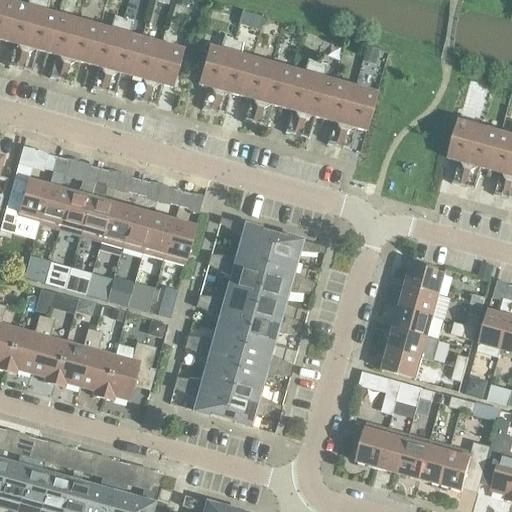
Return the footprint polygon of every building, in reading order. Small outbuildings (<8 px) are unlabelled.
[(0,0),(0,41),(6,43),(16,5),(0,0)] [(18,70),(21,70),(40,0),(29,0),(27,8),(16,5),(6,43),(14,46),(9,69),(18,70)] [(39,53),(47,55),(58,17),(47,14),(49,0),(40,0),(21,70),(23,71),(31,75),(39,53)] [(188,0),(187,0),(177,0),(176,6),(185,8),(188,0)] [(60,81),(62,82),(79,22),(58,17),(47,55),(56,57),(51,80),(60,81)] [(259,32),(262,19),(255,17),(252,29),(259,32)] [(101,93),(104,93),(124,21),(115,18),(110,31),(99,28),(89,67),(97,69),(92,92),(101,93)] [(122,76),(130,78),(141,40),(130,37),(133,23),(124,21),(104,93),(106,94),(114,98),(122,76)] [(81,64),(89,67),(99,28),(79,22),(62,82),(64,83),(73,86),(81,64)] [(212,113),(214,114),(234,41),(225,38),(221,51),(209,48),(199,87),(207,89),(203,112),(212,113)] [(143,104),(145,105),(162,45),(141,40),(130,78),(139,80),(134,103),(143,104)] [(232,96),(241,98),(251,60),(241,57),(243,43),(234,41),(214,114),(216,114),(225,118),(232,96)] [(162,45),(145,105),(148,106),(156,109),(164,87),(173,90),(183,51),(162,45)] [(375,63),(377,53),(377,52),(366,49),(366,50),(363,60),(375,63)] [(253,125),(256,125),(272,65),(251,60),(241,98),(249,101),(244,123),(253,125)] [(295,136),(297,137),(317,65),(309,61),(304,74),(293,71),(282,110),(291,112),(286,135),(295,136)] [(274,108),(282,110),(293,71),(272,65),(256,125),(258,126),(266,130),(274,108)] [(316,119),(324,121),(335,83),(324,80),(327,66),(317,65),(297,137),(300,137),(308,141),(316,119)] [(337,148),(339,148),(356,89),(335,83),(324,121),(332,124),(328,147),(337,148)] [(356,89),(339,148),(341,149),(350,153),(357,131),(366,133),(377,95),(356,89)] [(373,122),(371,132),(379,133),(381,124),(373,122)] [(462,187),(465,187),(481,128),(460,122),(449,160),(458,163),(453,185),(462,187)] [(483,170),(491,172),(502,133),(481,128),(465,187),(467,188),(475,192),(483,170)] [(504,198),(506,199),(511,177),(511,136),(502,133),(491,172),(499,174),(495,197),(504,198)] [(54,173),(58,159),(49,157),(45,171),(54,173)] [(66,162),(58,159),(54,173),(50,188),(39,226),(60,232),(70,193),(61,191),(65,176),(62,176),(66,162)] [(18,220),(39,226),(50,188),(28,182),(31,170),(19,166),(2,225),(16,229),(18,220)] [(60,232),(81,238),(91,199),(95,185),(99,171),(91,169),(87,183),(83,185),(80,196),(70,193),(60,232)] [(81,238),(101,244),(112,205),(103,202),(106,191),(104,188),(108,173),(99,171),(95,185),(91,199),(81,238)] [(128,194),(137,197),(141,183),(132,180),(128,194)] [(141,183),(137,197),(145,199),(149,185),(141,183)] [(170,206),(178,208),(182,194),(174,192),(170,206)] [(182,194),(178,208),(187,211),(191,196),(182,194)] [(101,244),(122,249),(133,211),(112,205),(101,244)] [(122,249),(143,255),(154,216),(133,211),(122,249)] [(143,255),(164,261),(175,222),(154,216),(143,255)] [(243,238),(240,248),(268,255),(274,235),(221,220),(219,226),(243,238)] [(175,222),(164,261),(185,267),(196,228),(175,222)] [(274,235),(268,255),(296,263),(299,253),(325,255),(327,249),(274,235)] [(211,256),(209,262),(262,276),(268,255),(240,248),(237,259),(211,256)] [(268,255),(262,276),(315,291),(317,286),(293,274),(296,263),(268,255)] [(25,280),(45,286),(51,265),(30,259),(25,280)] [(232,279),(229,289),(256,297),(262,276),(209,262),(208,267),(232,279)] [(10,275),(22,279),(25,267),(18,265),(12,268),(10,275)] [(489,283),(493,268),(482,265),(478,280),(489,283)] [(412,266),(406,288),(440,297),(446,276),(412,266)] [(262,276),(256,297),(284,304),(287,294),(313,296),(315,291),(262,276)] [(499,356),(500,356),(511,318),(511,313),(511,287),(510,287),(506,301),(504,300),(500,315),(489,312),(478,353),(499,359),(499,356)] [(406,288),(400,309),(434,318),(440,297),(406,288)] [(199,298),(198,303),(251,317),(256,297),(229,289),(226,300),(199,298)] [(50,309),(53,295),(41,292),(37,305),(50,309)] [(60,312),(64,297),(54,295),(53,295),(50,309),(60,312)] [(470,306),(483,309),(485,299),(473,296),(470,306)] [(127,309),(137,311),(140,300),(130,297),(127,309)] [(256,297),(251,317),(304,332),(305,327),(281,315),(284,304),(256,297)] [(91,318),(94,306),(78,301),(75,314),(91,318)] [(220,320),(217,330),(245,338),(251,317),(198,303),(196,308),(220,320)] [(0,371),(6,374),(18,330),(1,326),(6,308),(0,306),(0,371)] [(170,313),(168,309),(165,308),(162,310),(161,313),(162,316),(166,318),(169,316),(170,313)] [(400,309),(394,329),(428,339),(434,318),(400,309)] [(124,314),(113,311),(111,320),(121,323),(124,314)] [(500,356),(511,359),(511,318),(511,315),(511,313),(511,318),(500,356)] [(470,315),(467,327),(477,330),(480,318),(470,315)] [(251,317),(245,338),(273,346),(276,335),(302,338),(304,332),(251,317)] [(18,372),(32,376),(47,320),(40,318),(35,335),(18,330),(6,374),(16,376),(18,372)] [(45,384),(55,387),(67,344),(50,339),(55,322),(47,320),(32,376),(46,380),(45,384)] [(154,322),(150,337),(165,341),(169,327),(154,322)] [(477,330),(467,327),(464,339),(474,342),(477,330)] [(394,329),(389,350),(422,360),(428,339),(394,329)] [(188,339),(187,344),(239,359),(245,338),(217,330),(214,341),(188,339)] [(66,385),(80,389),(96,333),(88,331),(83,348),(67,344),(55,387),(65,390),(66,385)] [(93,398),(103,400),(115,357),(99,353),(103,335),(96,333),(80,389),(94,393),(93,398)] [(245,338),(239,359),(292,373),(294,368),(270,356),(273,346),(245,338)] [(115,357),(103,400),(113,403),(115,399),(130,403),(138,371),(150,374),(157,350),(137,344),(132,362),(115,357)] [(209,361),(206,372),(234,379),(239,359),(187,344),(185,349),(209,361)] [(422,360),(389,350),(383,372),(417,381),(422,360)] [(459,357),(455,369),(465,372),(469,359),(459,357)] [(239,359),(234,379),(261,387),(264,376),(291,379),(292,373),(239,359)] [(465,372),(455,369),(452,381),(462,384),(465,372)] [(177,380),(175,385),(228,400),(234,379),(206,372),(203,382),(177,380)] [(465,396),(482,400),(487,383),(470,378),(465,396)] [(234,379),(228,400),(281,414),(282,409),(259,397),(261,387),(234,379)] [(380,393),(388,395),(392,382),(384,379),(380,393)] [(393,417),(397,403),(402,384),(392,382),(388,395),(383,414),(393,417)] [(423,390),(402,384),(397,403),(418,409),(420,400),(423,390)] [(194,413),(222,421),(228,400),(175,385),(174,390),(197,402),(194,413)] [(435,394),(423,390),(420,400),(432,404),(435,394)] [(450,408),(462,412),(464,402),(452,398),(450,408)] [(228,400),(222,421),(250,429),(253,417),(279,420),(281,414),(228,400)] [(464,402),(462,412),(474,415),(477,405),(464,402)] [(473,417),(498,424),(499,420),(501,412),(477,405),(474,415),(473,417)] [(505,501),(511,503),(511,456),(510,456),(511,450),(511,438),(507,437),(511,423),(499,420),(498,424),(492,444),(504,447),(491,493),(506,497),(505,501)] [(357,464),(378,470),(389,431),(368,425),(357,464)] [(0,500),(0,499),(10,465),(0,462),(0,458),(1,455),(0,453),(0,445),(5,433),(0,431),(0,500)] [(378,470),(399,475),(410,437),(389,431),(378,470)] [(399,475),(420,481),(431,443),(410,437),(399,475)] [(20,467),(10,465),(0,499),(0,500),(0,508),(12,511),(18,511),(30,470),(33,461),(38,441),(31,439),(26,458),(22,461),(20,467)] [(38,441),(33,461),(39,462),(45,443),(38,441)] [(420,481),(441,487),(452,448),(431,443),(420,481)] [(452,448),(441,487),(462,493),(468,471),(484,475),(491,449),(475,444),(472,454),(452,448)] [(67,471),(74,472),(79,453),(72,451),(67,471)] [(79,453),(74,472),(80,474),(87,455),(79,453)] [(84,511),(107,511),(112,493),(115,484),(120,464),(113,462),(109,481),(104,484),(102,490),(92,487),(84,511)] [(129,511),(133,499),(122,496),(124,489),(121,485),(128,466),(120,464),(115,484),(112,493),(107,511),(129,511)] [(18,511),(40,511),(51,476),(30,470),(18,511)] [(133,499),(129,511),(152,511),(162,476),(155,474),(151,493),(146,495),(144,502),(133,499)] [(40,511),(62,511),(71,482),(51,476),(40,511)] [(62,511),(84,511),(92,487),(71,482),(62,511)] [(169,505),(172,494),(161,491),(157,502),(169,505)] [(192,511),(234,511),(185,498),(182,508),(192,511)]
